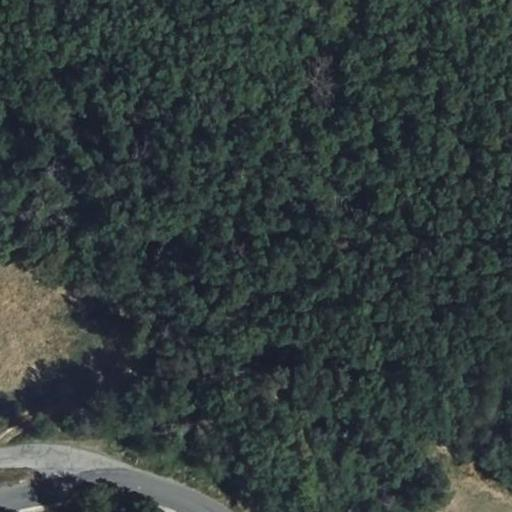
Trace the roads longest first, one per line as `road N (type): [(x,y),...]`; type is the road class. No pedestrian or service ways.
road 1 (track): [(458,511),(444,436),(319,394),(275,364),(230,356),(133,353),(0,437)]
road 2 (track): [(133,353),(141,326),(130,288),(112,268),(0,206)]
